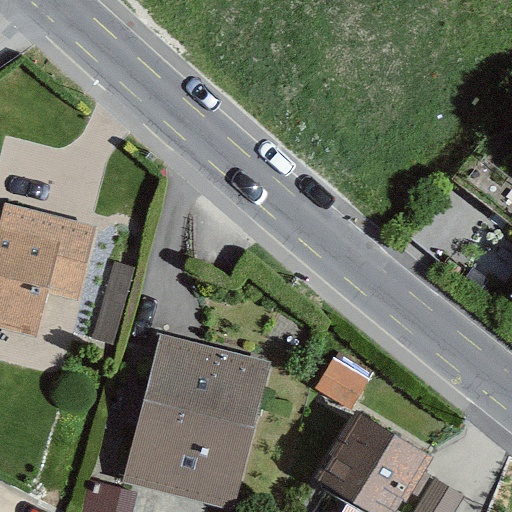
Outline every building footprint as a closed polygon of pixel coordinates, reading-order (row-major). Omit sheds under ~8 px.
[(0,227),(0,341),(41,353),(56,297),(88,306),(107,238),(14,212),(9,230),(0,227)] [(115,256),(94,330),(121,338),(143,264),(115,256)] [(240,511),(277,371),(172,344),(132,494),(139,496),(200,511),(240,511)] [(338,353),(318,382),(352,406),(372,377),(338,353)] [(411,511),(442,463),(366,416),(324,483),(370,511),(411,511)] [(89,483),(81,511),(135,511),(139,496),(132,494),(89,483)]
